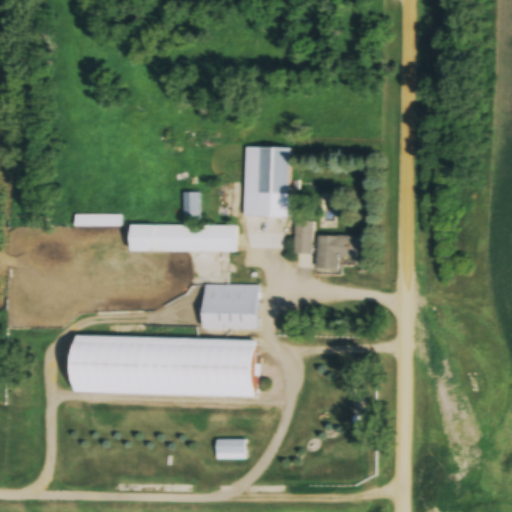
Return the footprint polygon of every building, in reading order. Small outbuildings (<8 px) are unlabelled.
[(257,221),(263,221),(263,230),(281,230),(282,221),(287,221),(288,151),(258,150),(257,221)] [(129,228),(129,254),(236,255),(236,229),(199,229),(199,196),(184,196),(183,228),(129,228)] [(294,257),(312,257),(312,224),(294,224),(294,257)] [(316,239),(316,272),(338,273),(338,265),(355,265),(356,239),(316,239)] [(257,288),(202,288),(202,332),(257,333),(257,288)] [(196,355),(243,356),(243,344),(197,343),(196,355)] [(215,457),(244,457),(244,443),(215,443),(215,457)]
